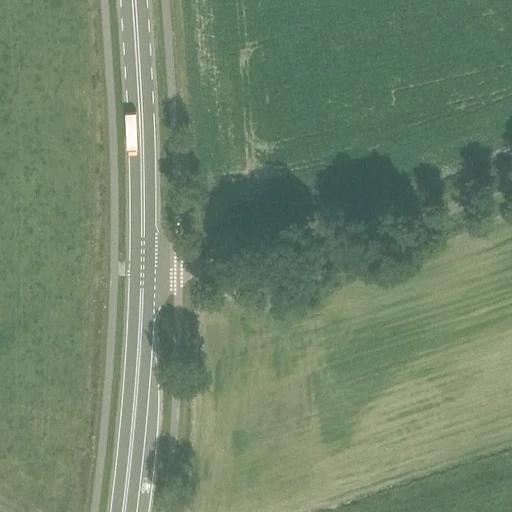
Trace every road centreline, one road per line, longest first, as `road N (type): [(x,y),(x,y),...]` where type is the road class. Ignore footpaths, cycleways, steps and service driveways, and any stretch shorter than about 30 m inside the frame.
road 1 (unclassified): [(147,271),(318,257),(511,181)]
road 2 (primary): [(147,271),(135,0)]
road 3 (primary): [(125,511),(147,271)]
